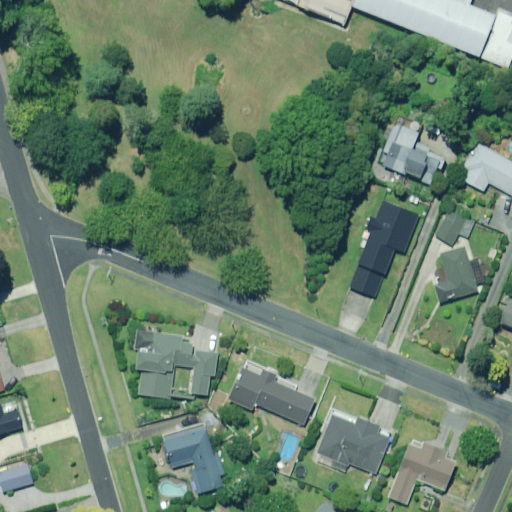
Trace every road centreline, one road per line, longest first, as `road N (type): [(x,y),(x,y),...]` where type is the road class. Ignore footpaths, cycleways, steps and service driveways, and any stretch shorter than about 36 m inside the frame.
road 1 (residential): [(36,240),(107,247),(511,412)]
road 2 (residential): [(113,511),(36,240)]
road 3 (residential): [(36,240),(0,113)]
